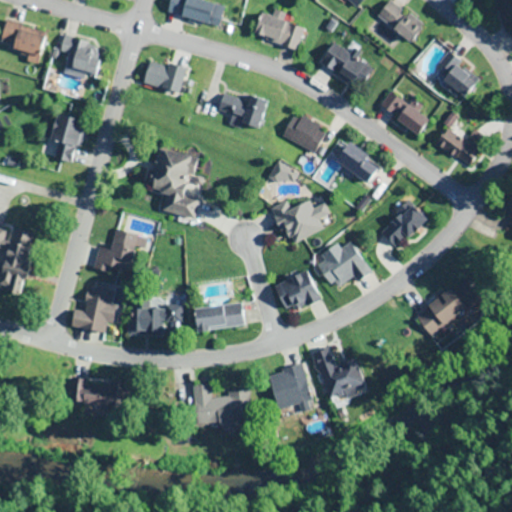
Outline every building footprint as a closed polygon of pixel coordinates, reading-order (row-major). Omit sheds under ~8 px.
[(168,0),(164,12),(207,25),(213,6),(193,0),(168,0)] [(344,0),(356,10),(363,0),(344,0)] [(389,0),(374,18),(406,46),(422,29),(390,0),(389,0)] [(511,0),(490,0),(487,2),(511,38),(511,37),(511,0)] [(303,28),(257,14),(250,36),(295,51),(303,28)] [(0,39),(0,46),(37,58),(43,36),(5,25),(0,39)] [(57,54),(70,57),(67,72),(94,78),(98,59),(89,57),(92,43),(60,36),(57,54)] [(360,90),(372,68),(329,45),(318,66),(360,90)] [(439,64),(444,69),(436,77),(460,99),(477,82),(448,54),(439,64)] [(141,85),(178,95),(185,70),(148,60),(141,85)] [(414,138),(427,123),(391,91),(378,106),(414,138)] [(247,95),(245,102),(222,93),(214,115),(254,130),(265,102),(247,95)] [(312,154),(325,132),(292,113),(279,135),(312,154)] [(69,163),(81,123),(53,114),(45,141),(56,144),(52,158),(69,163)] [(466,169),(478,154),(445,129),(434,144),(466,169)] [(332,161),(365,186),(378,169),(346,143),(332,161)] [(160,211),(185,218),(187,210),(178,207),(192,159),(157,148),(145,190),(165,196),(160,211)] [(290,209),(287,202),(272,209),(288,245),(333,225),(323,203),(311,208),(308,201),(290,209)] [(425,220),(409,204),(378,234),(395,250),(425,220)] [(0,250),(4,251),(0,273),(0,296),(19,300),(32,234),(11,230),(8,245),(0,243),(0,237),(1,230),(0,230),(0,250)] [(129,272),(137,237),(113,231),(109,251),(97,249),(92,270),(109,274),(110,268),(129,272)] [(332,292),(352,278),(355,284),(370,274),(350,244),(316,267),(332,292)] [(319,299),(306,272),(272,288),(285,315),(319,299)] [(463,280),(414,314),(433,342),(483,307),(463,280)] [(108,336),(116,293),(87,287),(82,313),(72,311),(68,328),(108,336)] [(194,335),(244,327),(241,304),(190,311),(194,335)] [(162,337),(163,323),(181,324),(181,308),(130,307),(129,337),(162,337)] [(362,390),(351,356),(337,361),(333,348),(312,354),(326,401),(362,390)] [(314,406),(301,366),(266,377),(279,417),(314,406)] [(73,382),(73,408),(115,408),(115,382),(73,382)] [(192,389),(196,429),(252,423),(249,392),(211,396),(210,387),(192,389)]
